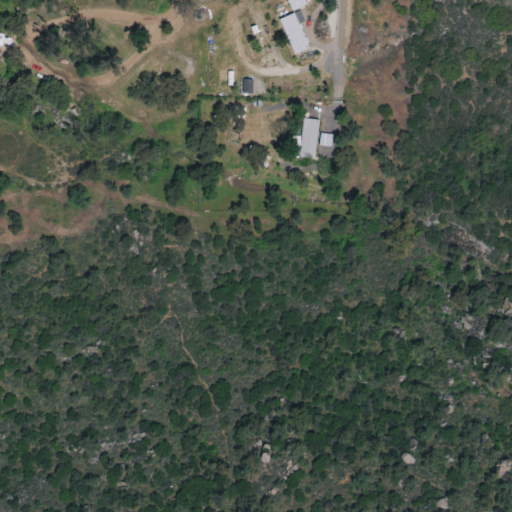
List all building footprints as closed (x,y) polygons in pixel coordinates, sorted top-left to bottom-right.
[(307,6),(304,0),(286,0),(291,12),(307,6)] [(282,18),(294,55),(308,50),(300,24),(305,23),(301,12),(282,18)] [(253,94),(252,80),(241,80),(242,95),(253,94)] [(319,121),(303,119),(298,157),(314,160),(319,121)] [(332,135),(320,134),(318,146),(330,148),(332,135)]
